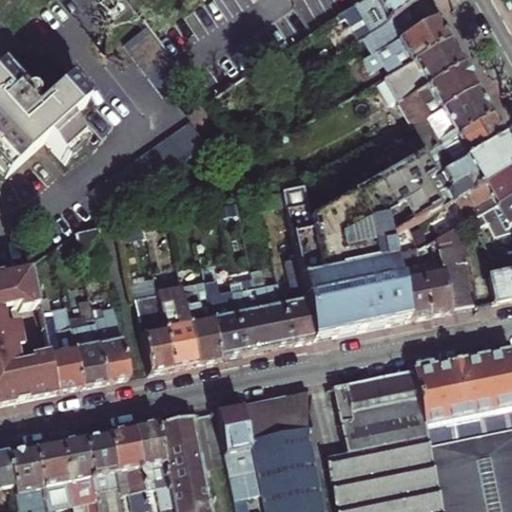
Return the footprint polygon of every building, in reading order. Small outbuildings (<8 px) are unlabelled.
[(427,6),(423,0),(369,0),(362,4),(337,18),(340,23),(345,21),(359,45),(363,43),(427,6)] [(403,72),(450,47),(427,6),(363,43),(371,57),(352,68),(359,82),(397,61),(403,72)] [(383,146),(476,93),(453,53),(450,47),(403,72),(416,95),(401,104),(409,120),(378,137),(383,146)] [(0,145),(7,153),(0,159),(0,172),(12,185),(15,183),(41,160),(51,150),(72,172),(93,153),(72,131),(90,114),(72,94),(44,119),(40,114),(41,112),(41,110),(40,107),(39,105),(37,104),(35,103),(32,102),(30,103),(5,76),(0,80),(0,145)] [(421,160),(492,119),(476,93),(383,146),(390,158),(365,172),(373,187),(421,160)] [(216,100),(207,107),(229,135),(239,129),(216,100)] [(505,142),(492,119),(421,160),(433,182),(505,142)] [(275,122),(265,127),(275,144),(284,139),(275,122)] [(190,125),(89,191),(104,214),(205,148),(190,125)] [(511,170),(511,154),(505,142),(433,182),(424,187),(438,213),(446,208),(511,170)] [(283,196),(297,260),(314,344),(367,334),(406,326),(397,283),(388,241),(408,230),(438,213),(424,187),(433,182),(421,160),(373,187),(310,223),(303,191),(300,192),(283,196)] [(491,200),(496,208),(511,198),(511,170),(446,208),(453,221),(491,200)] [(511,198),(496,208),(469,223),(476,235),(486,229),(494,243),(511,238),(511,198)] [(217,211),(219,219),(235,216),(233,208),(217,211)] [(442,274),(451,317),(474,312),(458,229),(436,242),(440,263),(442,274)] [(486,229),(476,235),(483,246),(494,243),(486,229)] [(388,241),(397,283),(420,279),(417,267),(423,256),(420,251),(413,240),(408,230),(388,241)] [(96,232),(74,237),(80,267),(103,262),(96,232)] [(420,251),(423,256),(417,267),(440,263),(436,242),(420,251)] [(314,344),(297,260),(285,263),(294,304),(281,307),(290,349),(314,344)] [(417,267),(420,279),(442,274),(440,263),(417,267)] [(0,407),(58,396),(46,335),(41,313),(32,269),(0,276),(0,407)] [(250,274),(251,282),(266,354),(290,349),(281,307),(277,287),(266,289),(262,272),(250,274)] [(420,279),(428,321),(451,317),(442,274),(420,279)] [(511,274),(490,279),(495,308),(511,304),(511,274)] [(172,373),(160,320),(147,322),(144,308),(137,275),(129,276),(142,339),(149,377),(172,373)] [(406,326),(428,321),(420,279),(397,283),(406,326)] [(230,291),(231,296),(244,358),(266,354),(251,282),(236,285),(237,290),(230,291)] [(244,358),(231,296),(219,299),(216,285),(204,287),(210,322),(219,363),(244,358)] [(219,363),(210,322),(204,287),(180,292),(196,368),(219,363)] [(196,368),(180,292),(179,289),(170,291),(155,294),(157,306),(160,320),(172,373),(196,368)] [(160,320),(157,306),(144,308),(147,322),(160,320)] [(41,313),(46,335),(58,396),(81,391),(65,318),(64,309),(41,313)] [(110,330),(94,334),(105,386),(128,382),(113,313),(107,315),(110,330)] [(82,314),(65,318),(81,391),(105,386),(94,334),(92,324),(85,325),(82,314)] [(412,374),(428,446),(511,429),(511,361),(510,354),(412,374)] [(322,450),(334,511),(441,511),(428,446),(412,374),(377,381),(332,391),(343,446),(322,450)] [(241,410),(248,446),(306,434),(307,396),(241,410)] [(232,503),(259,497),(248,446),(241,410),(214,416),(232,503)] [(193,421),(157,428),(173,508),(173,511),(211,511),(210,505),(214,504),(213,501),(209,502),(193,421)] [(132,433),(147,511),(150,511),(173,508),(157,428),(132,433)] [(511,511),(511,429),(428,446),(441,511),(511,511)] [(122,511),(147,511),(132,433),(108,438),(122,511)] [(261,511),(321,511),(306,434),(248,446),(259,497),(261,511)] [(83,443),(96,511),(122,511),(108,438),(83,443)] [(60,447),(72,509),(87,506),(88,511),(96,511),(83,443),(60,447)] [(45,511),(58,511),(72,509),(60,447),(34,453),(43,497),(45,511)] [(45,511),(43,497),(34,453),(7,458),(13,492),(17,511),(45,511)] [(4,511),(1,495),(13,492),(7,458),(0,459),(0,511),(4,511)]
